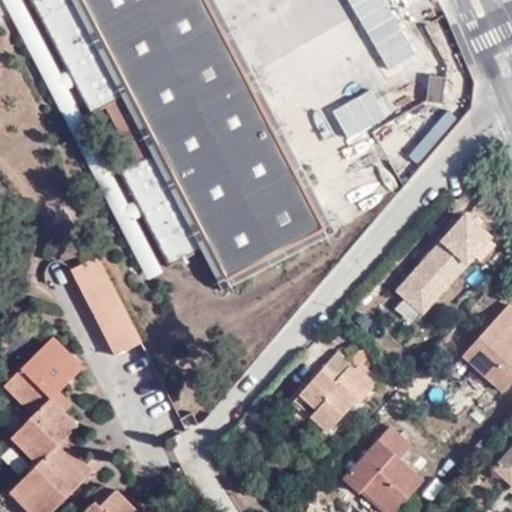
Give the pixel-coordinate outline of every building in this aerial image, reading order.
[(153,147),(132,157),(118,165),(168,259),(202,241),(223,280),(334,221),(220,0),(29,0),(87,110),(104,101),(123,90),(153,147)] [(350,0),(385,72),(414,58),(387,0),(350,0)] [(426,98),(441,99),(446,72),(431,70),(426,98)] [(104,101),(132,157),(153,147),(123,90),(104,101)] [(374,90),(332,111),(347,140),(389,120),(374,90)] [(425,321),(495,242),(464,215),(394,293),(425,321)] [(111,346),(139,334),(97,248),(69,260),(111,346)] [(511,308),(510,307),(464,359),(505,396),(511,387),(511,333),(511,332),(511,308)] [(35,511),(79,466),(50,436),(58,429),(73,414),(59,399),(48,387),(55,379),(80,357),(51,326),(1,375),(29,405),(5,428),(31,455),(10,476),(19,486),(15,490),(35,511)] [(314,405),(310,409),(328,425),(354,397),(359,401),(380,378),(362,361),(368,354),(358,346),(348,358),(350,360),(331,381),(319,369),(299,390),(314,405)] [(350,360),(348,358),(338,348),(319,369),(331,381),(350,360)] [(48,387),(59,399),(67,391),(55,379),(48,387)] [(305,414),(310,409),(314,405),(299,390),(290,400),(305,414)] [(392,511),(398,511),(425,485),(402,463),(416,447),(396,428),(350,480),(363,494),(367,489),(392,511)] [(50,436),(79,466),(86,460),(58,429),(50,436)] [(511,441),(491,466),(511,483),(511,441)] [(82,486),(87,492),(91,495),(104,482),(96,473),(82,486)] [(91,495),(87,492),(68,511),(122,511),(132,502),(109,478),(104,482),(91,495)]
